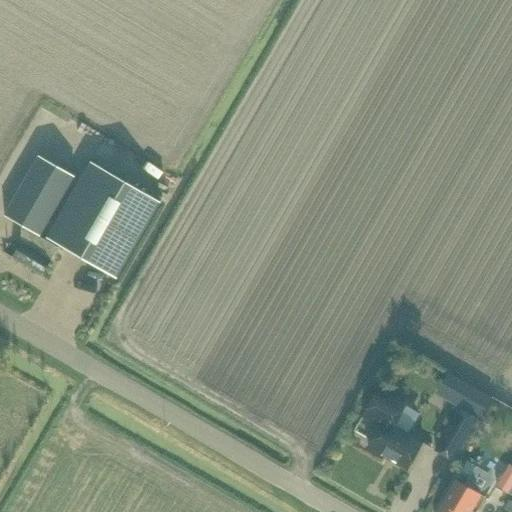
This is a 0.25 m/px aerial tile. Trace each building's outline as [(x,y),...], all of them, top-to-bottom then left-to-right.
[(59,247),(41,237),(75,176),(39,156),(5,215),(23,226),(22,242),(12,259),(43,277),(59,247)] [(162,203),(90,162),(47,238),(118,279),(162,203)] [(450,372),(443,383),(457,392),(451,403),(460,408),(462,406),(480,417),(492,397),(450,372)] [(405,405),(377,390),(363,416),(380,425),(369,447),(408,468),(424,442),(394,426),(405,405)] [(435,451),(453,462),(480,417),(462,406),(460,408),(435,451)] [(469,461),(462,474),(471,479),(478,467),(469,461)] [(501,479),(497,486),(508,493),(511,485),(511,466),(509,465),(501,479)] [(484,498),(465,487),(471,479),(462,474),(438,511),(470,511),(474,505),(478,508),(484,498)]
